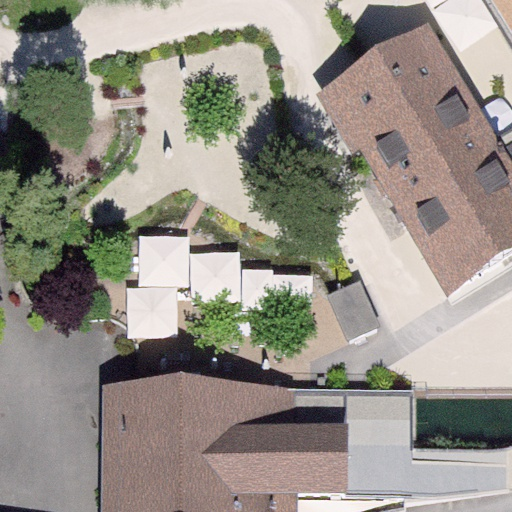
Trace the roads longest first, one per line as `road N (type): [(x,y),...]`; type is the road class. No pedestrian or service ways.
road 1 (track): [(511,334),(384,364),(259,322),(165,308),(5,361)]
road 2 (track): [(0,56),(113,39),(265,0)]
